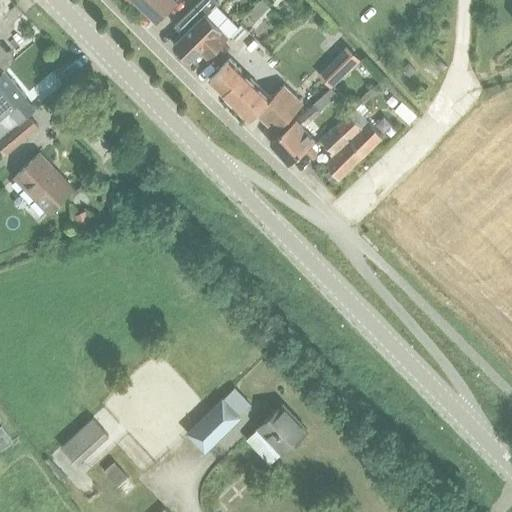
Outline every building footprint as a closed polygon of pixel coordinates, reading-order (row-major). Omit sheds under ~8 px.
[(130,0),(131,0),(135,0),(157,20),(176,0),(130,0)] [(200,0),(175,25),(183,34),(173,44),(190,61),(201,50),(208,57),(228,37),(221,30),(222,29),(207,14),(219,2),(217,0),(200,0)] [(0,73),(4,70),(16,59),(13,57),(15,53),(11,49),(7,49),(0,41),(0,73)] [(343,75),(344,76),(359,62),(345,47),(330,62),(334,66),(343,75)] [(217,71),(209,80),(210,80),(223,92),(222,93),(250,119),(256,112),(276,131),(304,102),(284,83),(271,97),(259,86),(230,58),(217,71)] [(343,75),(334,66),(322,78),(331,87),(343,75)] [(0,116),(10,128),(28,113),(37,106),(29,98),(14,111),(11,108),(26,94),(4,70),(0,73),(0,116)] [(331,87),(319,97),(270,141),(289,162),(315,139),(300,122),(308,115),(311,119),(320,111),(320,110),(338,94),(331,87)] [(356,106),(321,138),(333,150),(330,153),(334,156),(326,163),(337,176),(382,135),(356,106)] [(28,113),(10,128),(11,128),(0,136),(0,143),(7,152),(39,126),(28,113)] [(318,155),(316,153),(319,151),(314,145),(304,153),(311,161),(318,155)] [(73,187),(40,153),(15,176),(48,211),(73,187)] [(240,415),(251,404),(235,387),(223,398),(224,398),(189,433),(206,450),(241,416),(240,415)] [(258,427),(246,439),(271,464),(282,453),(283,453),(308,429),(283,403),(258,427)] [(93,417),(61,445),(78,464),(109,436),(93,417)] [(0,422),(0,448),(13,439),(1,422),(0,422)]
